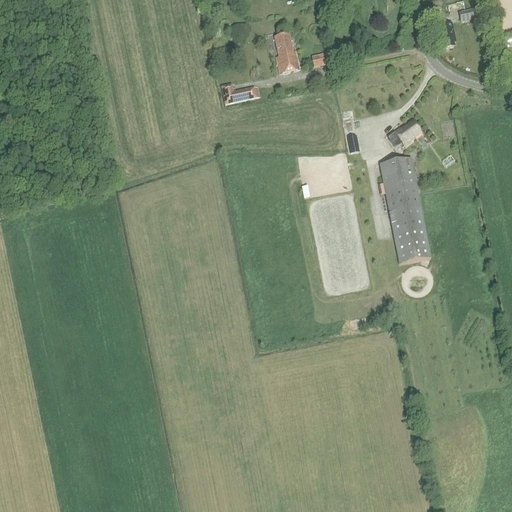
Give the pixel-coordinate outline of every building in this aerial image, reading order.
[(460,24),(484,18),(481,8),(458,13),(460,24)] [(453,44),(456,43),(451,24),(437,27),(441,46),(444,46),(445,50),(454,48),(453,44)] [(279,75),(299,72),(295,53),(292,54),(288,36),(275,39),(279,59),(276,59),(279,75)] [(335,64),(333,53),(311,58),(313,69),(335,64)] [(224,106),(260,99),(258,88),(233,93),(231,85),(220,88),(224,106)] [(410,142),(421,134),(412,123),(401,132),(400,130),(394,135),(404,148),(410,143),(410,142)] [(347,139),(350,155),(359,153),(356,137),(347,139)] [(411,160),(379,166),(398,266),(431,260),(411,160)]
